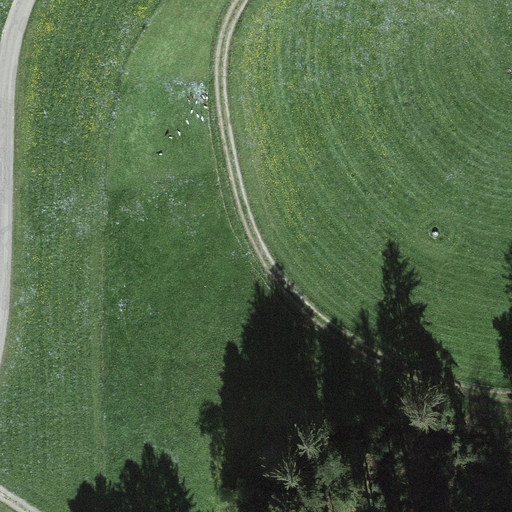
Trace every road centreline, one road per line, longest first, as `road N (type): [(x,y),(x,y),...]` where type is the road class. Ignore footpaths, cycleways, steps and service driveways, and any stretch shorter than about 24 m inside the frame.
road 1 (track): [(241,0),(222,45),(222,114),(251,233),(279,279),(319,320),(372,354),(467,390),(511,394)]
road 2 (unclassified): [(0,283),(4,89),(24,0)]
